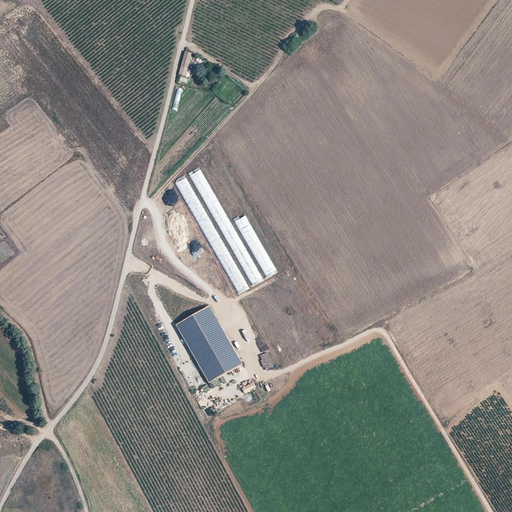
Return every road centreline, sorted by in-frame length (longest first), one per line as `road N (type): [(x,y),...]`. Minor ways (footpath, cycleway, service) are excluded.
road 1 (unclassified): [(0,506),(97,364),(191,0)]
road 2 (track): [(493,511),(381,325)]
road 3 (track): [(48,430),(24,337),(0,312)]
